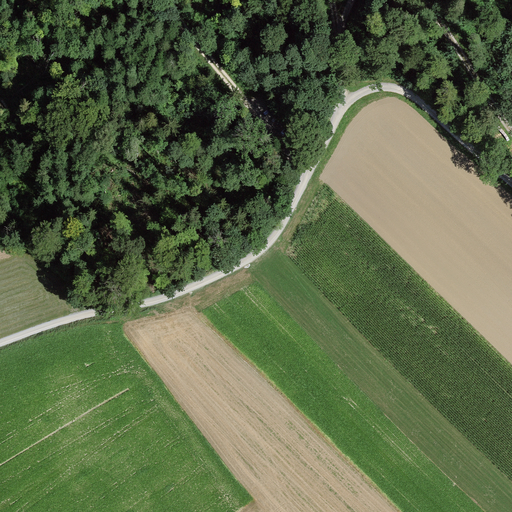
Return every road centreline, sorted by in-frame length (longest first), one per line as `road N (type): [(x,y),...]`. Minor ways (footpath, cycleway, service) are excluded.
road 1 (track): [(0,343),(160,298),(244,261),(284,219),(341,105)]
road 2 (track): [(161,0),(305,169)]
road 3 (track): [(341,105),(372,85),(406,90),(511,181)]
road 4 (track): [(425,0),(511,132)]
